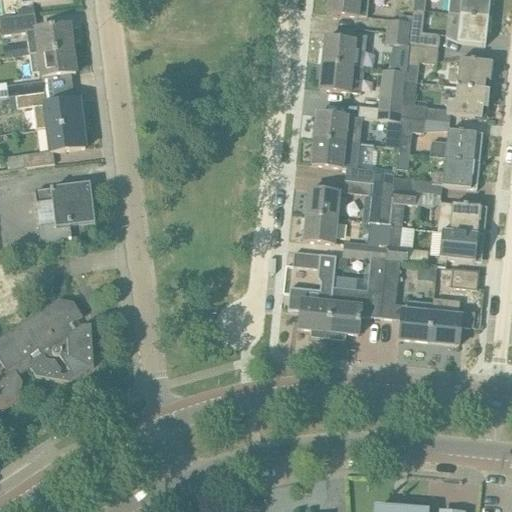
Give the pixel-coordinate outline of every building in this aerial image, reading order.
[(367,20),(368,0),(329,0),(328,16),(358,19),(367,20)] [(413,0),(414,0),(412,12),(424,14),(425,0),(413,0)] [(459,17),(488,20),(490,0),(449,0),(448,15),(459,17)] [(424,14),(412,12),(411,25),(412,25),(409,48),(438,51),(439,36),(422,35),(424,14)] [(26,36),(29,57),(72,52),(69,27),(36,31),(34,16),(0,20),(0,31),(1,39),(26,36)] [(409,39),(410,39),(411,25),(412,17),(401,16),(400,24),(388,23),(387,36),(408,38),(409,39)] [(488,20),(459,17),(456,45),(485,48),(488,20)] [(409,39),(387,36),(386,47),(408,49),(409,39)] [(354,38),(353,44),(325,41),(322,67),(352,70),(363,72),(367,39),(354,38)] [(406,72),(406,77),(405,84),(417,85),(419,66),(437,67),(438,51),(409,48),(406,72)] [(72,52),(29,57),(32,77),(41,76),(42,80),(75,76),(72,52)] [(455,89),(484,92),(485,83),(490,83),(492,65),(458,61),(455,89)] [(363,72),(322,67),(320,92),(361,97),(363,72)] [(379,113),(402,115),(405,84),(406,77),(383,74),(379,113)] [(15,100),(45,96),(45,95),(44,95),(43,84),(19,87),(7,89),(9,101),(15,100)] [(405,84),(402,115),(401,121),(425,123),(427,108),(415,107),(417,85),(405,84)] [(489,92),(484,92),(455,89),(454,103),(448,103),(446,117),(481,120),(483,110),(487,111),(489,92)] [(45,96),(15,100),(17,112),(32,110),(35,133),(47,131),(47,132),(82,127),(79,102),(46,107),(45,96)] [(401,121),(402,115),(379,113),(359,110),(358,121),(317,116),(314,144),(359,149),(362,121),(378,123),(378,122),(388,123),(400,124),(401,125),(401,121)] [(398,151),(398,156),(410,158),(412,135),(424,137),(425,123),(401,121),(401,125),(398,151)] [(388,123),(385,150),(398,151),(401,125),(400,124),(388,123)] [(82,127),(47,132),(50,155),(85,151),(82,127)] [(445,161),(479,165),(479,164),(473,163),(474,153),(480,153),(482,136),(448,133),(447,146),(431,144),(430,159),(445,161)] [(394,190),(395,180),(394,180),(394,177),(373,175),(374,173),(357,171),(359,149),(314,144),(311,168),(345,172),(344,184),(371,186),(371,188),(393,190),(394,190)] [(49,168),(47,154),(7,159),(8,174),(49,168)] [(410,158),(398,156),(396,172),(408,173),(410,158)] [(433,174),(432,188),(470,192),(471,180),(477,181),(479,165),(473,164),(445,161),(444,175),(433,174)] [(70,188),(35,193),(37,207),(39,230),(41,248),(52,247),(72,244),(72,243),(71,243),(69,226),(71,225),(71,224),(93,221),(93,226),(95,226),(90,186),(70,188)] [(389,228),(393,190),(371,188),(370,198),(365,198),(362,224),(362,225),(369,226),(389,228)] [(309,192),(306,219),(337,222),(339,195),(309,192)] [(417,195),(394,193),(390,228),(390,230),(402,231),(404,208),(416,208),(417,195)] [(449,235),(477,238),(478,226),(484,227),(486,210),(440,205),(437,234),(449,235)] [(334,247),(337,222),(306,219),(304,244),(334,247)] [(390,230),(390,228),(389,228),(369,226),(366,249),(344,246),(343,259),(372,263),(387,265),(390,230)] [(402,231),(390,230),(387,265),(388,265),(400,266),(400,265),(407,266),(410,232),(402,231)] [(449,235),(441,235),(439,262),(474,266),(475,261),(481,261),(483,239),(477,238),(449,235)] [(328,335),(331,305),(333,291),(331,291),(335,259),(320,258),(294,255),(292,270),(318,273),(317,285),(320,290),(319,294),(290,291),(288,311),(300,313),(298,332),(328,335)] [(336,260),(336,271),(342,272),(347,267),(347,261),(336,260)] [(358,294),(333,291),(331,305),(330,322),(328,335),(358,338),(360,319),(381,321),(388,265),(387,265),(372,263),(369,295),(358,294)] [(400,266),(388,265),(381,321),(401,323),(399,342),(429,345),(433,301),(432,306),(406,303),(406,309),(396,308),(400,266)] [(417,280),(434,282),(436,271),(418,269),(417,280)] [(479,274),(452,271),(450,290),(477,293),(479,274)] [(73,304),(59,301),(42,312),(0,340),(0,363),(6,373),(2,375),(1,373),(0,373),(0,413),(2,415),(19,403),(22,385),(18,378),(30,370),(35,379),(68,385),(94,369),(91,329),(82,330),(77,322),(82,319),(73,304)] [(433,301),(429,345),(458,348),(460,329),(480,331),(482,317),(474,316),(475,316),(458,314),(460,304),(433,301)]
